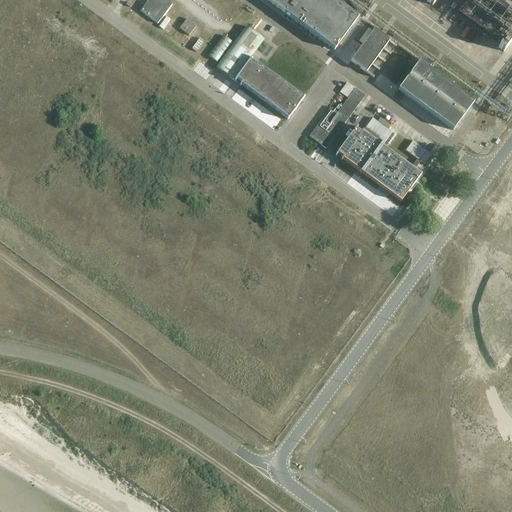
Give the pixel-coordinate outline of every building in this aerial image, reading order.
[(143,0),(139,6),(155,21),(172,2),(169,0),(143,0)] [(265,0),(334,51),(347,32),(358,18),(332,0),(265,0)] [(511,0),(457,0),(511,40),(511,39),(511,0)] [(446,4),(440,14),(446,17),(451,7),(446,4)] [(238,26),(245,15),(240,11),(233,22),(238,26)] [(455,22),(460,13),(454,11),(450,19),(455,22)] [(163,27),(170,17),(165,14),(158,24),(163,27)] [(169,32),(176,21),(171,18),(164,29),(169,32)] [(462,23),(457,33),(466,38),(472,28),(462,23)] [(232,80),(262,40),(244,27),(214,67),(232,80)] [(366,73),(389,42),(389,41),(373,30),(350,62),(360,69),(366,73)] [(189,37),(199,42),(201,37),(191,32),(189,37)] [(208,56),(216,62),(231,42),(222,36),(208,56)] [(503,52),(511,42),(505,38),(498,48),(503,52)] [(58,66),(65,72),(80,54),(64,42),(44,66),(52,73),(58,66)] [(287,120),(303,98),(303,97),(302,98),(256,64),(257,63),(250,58),(234,81),(240,86),(241,85),(287,119),(286,120),(287,120)] [(453,131),(473,103),(428,70),(429,68),(419,60),(397,90),(453,131)] [(345,79),(339,90),(347,95),(354,85),(345,79)] [(338,131),(346,120),(360,101),(351,94),(336,113),(341,116),(333,128),(338,131)] [(365,127),(385,140),(392,129),(372,116),(365,127)] [(421,175),(373,141),(362,133),(362,132),(356,127),(335,155),(341,160),(342,160),(400,202),(421,175)] [(325,149),(333,138),(328,134),(320,146),(325,149)]
